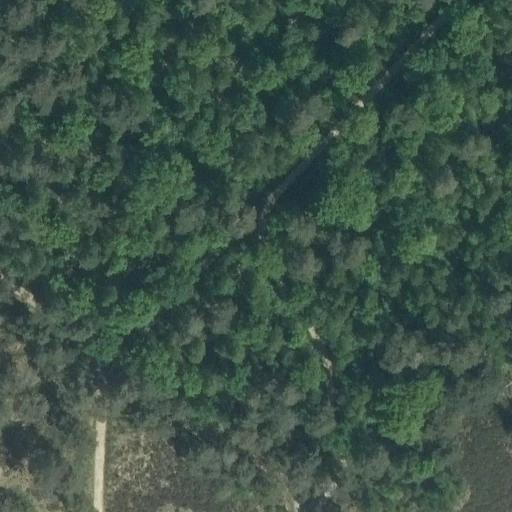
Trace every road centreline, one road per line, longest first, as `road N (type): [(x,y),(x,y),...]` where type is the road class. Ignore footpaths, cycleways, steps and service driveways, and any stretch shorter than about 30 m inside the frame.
road 1 (track): [(437,0),(250,212)]
road 2 (track): [(250,212),(121,357)]
